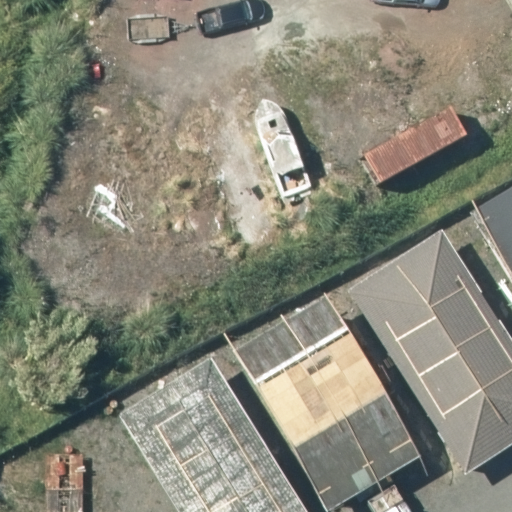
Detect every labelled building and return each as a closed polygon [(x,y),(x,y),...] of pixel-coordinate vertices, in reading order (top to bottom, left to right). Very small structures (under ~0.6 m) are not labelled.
[(511,0),(495,0),(511,29),(511,0)] [(390,84),(349,104),(388,188),(429,168),(390,84)] [(511,208),(420,244),(456,337),(443,342),(472,416),(511,401),(511,208)] [(182,273),(200,294),(226,273),(208,251),(182,273)] [(432,348),(390,268),(278,326),(312,393),(358,482),(471,424),(432,348)] [(263,511),(309,511),(360,486),(358,482),(312,393),(298,401),(265,338),(173,386),(238,511),(243,511),(259,504),(263,511)] [(224,511),(226,492),(224,488),(142,485),(141,491),(25,486),(23,511),(224,511)]
